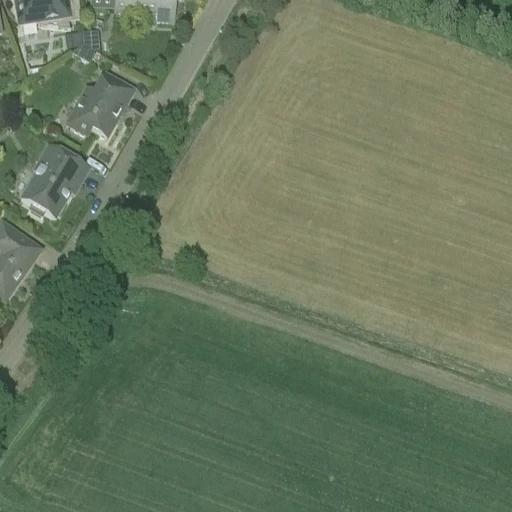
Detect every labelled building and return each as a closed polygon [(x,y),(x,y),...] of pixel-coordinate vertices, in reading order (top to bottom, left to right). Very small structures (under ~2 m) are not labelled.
[(68,33),(62,0),(11,0),(13,12),(16,11),(20,39),(21,39),(20,29),(34,27),(34,29),(38,31),(41,32),(43,32),(45,32),(69,35),(69,34),(68,33)] [(180,3),(180,0),(112,0),(112,17),(154,19),(154,26),(173,27),(174,2),(180,3)] [(71,27),(79,25),(79,18),(70,19),(71,27)] [(82,52),(92,51),(91,39),(81,39),(82,52)] [(88,70),(94,59),(82,52),(69,59),(88,70)] [(105,144),(132,96),(103,80),(92,98),(85,94),(76,111),(79,113),(68,133),(86,142),(90,135),(105,144)] [(54,225),(84,174),(46,152),(32,176),(35,178),(19,205),(30,212),(28,216),(40,223),(42,219),(54,225)] [(0,306),(2,308),(39,256),(0,228),(0,306)]
